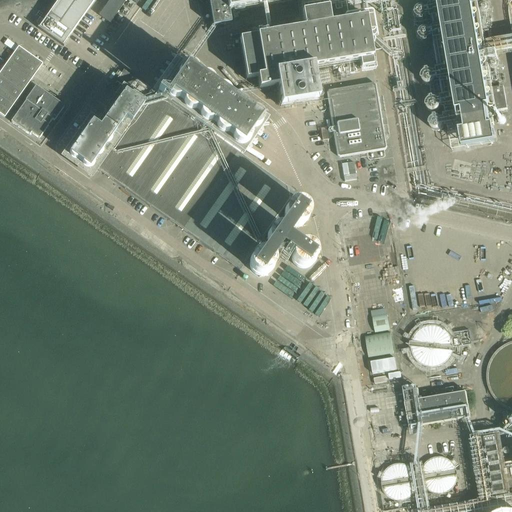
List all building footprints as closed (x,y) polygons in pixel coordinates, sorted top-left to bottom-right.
[(95,0),(59,0),(39,30),(63,47),(95,0)] [(110,0),(99,16),(111,24),(127,0),(130,0),(137,4),(140,0),(110,0)] [(296,0),(208,0),(210,5),(213,27),(231,26),(229,11),(296,0)] [(472,0),(441,0),(440,0),(458,112),(463,112),(466,132),(461,133),(464,149),(497,144),(494,127),(491,128),(487,108),(491,107),(472,0)] [(372,67),(366,19),(329,24),(327,11),(301,15),(303,30),(240,40),(246,81),(257,79),(259,90),(277,88),(280,107),(317,102),(312,69),(359,63),(360,69),(372,67)] [(43,65),(19,48),(10,59),(3,69),(0,73),(0,114),(5,118),(43,65)] [(0,52),(0,53),(0,66),(3,69),(10,59),(0,52)] [(268,121),(183,59),(156,95),(144,107),(125,94),(99,129),(92,124),(68,158),(94,176),(98,170),(241,271),(297,194),(243,156),(268,121)] [(386,150),(375,84),(327,92),(338,158),(386,150)] [(493,89),(498,111),(509,109),(504,86),(493,89)] [(36,87),(12,122),(29,136),(31,134),(39,139),(53,121),(54,122),(64,108),(36,87)] [(307,229),(311,227),(315,224),(316,217),(315,210),(311,206),(305,204),(297,204),(292,208),(288,214),(290,223),(290,226),(287,229),(281,229),(276,233),(273,238),(273,245),(276,254),(270,254),(262,256),(258,261),(256,265),(256,270),(258,277),(264,281),(271,283),(278,278),(281,273),(283,267),(284,264),(297,262),(298,267),(303,271),(309,274),(317,273),(321,269),(324,262),(324,255),(320,250),(314,247),(309,243),(307,229)] [(387,315),(373,318),(375,334),(390,331),(387,315)] [(410,343),(413,358),(421,366),(435,368),(446,362),(451,354),(450,341),(442,331),(430,327),(419,331),(410,343)] [(391,333),(365,337),(368,358),(394,354),(391,333)] [(410,428),(471,418),(466,393),(420,400),(419,390),(404,393),(410,428)] [(511,463),(505,464),(500,434),(478,437),(478,440),(471,441),(481,501),(511,496),(510,492),(511,491),(511,463)] [(419,471),(422,486),(430,495),(444,496),(455,490),(460,482),(459,469),(451,459),(439,455),(428,459),(419,471)] [(419,483),(419,479),(418,475),(416,471),(413,468),(411,466),(407,464),(403,463),(399,463),(395,464),(392,465),(389,467),(386,470),(384,473),(382,476),(381,479),(381,483),(382,487),(383,490),(385,494),(387,497),(390,499),(394,501),(398,502),(402,502),(405,501),(408,500),(412,498),(414,496),(417,492),(418,489),(419,486),(419,483)]
